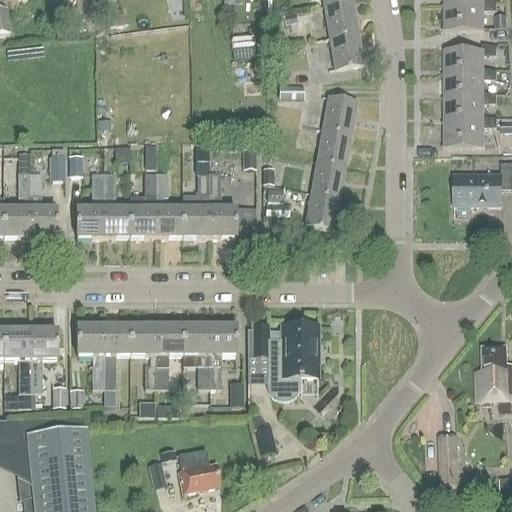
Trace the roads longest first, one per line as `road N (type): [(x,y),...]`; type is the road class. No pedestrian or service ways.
road 1 (residential): [(0,292),(397,291)]
road 2 (residential): [(397,291),(393,59),(383,0)]
road 3 (unclassified): [(369,448),(456,336)]
road 4 (unclassified): [(267,511),(369,448)]
